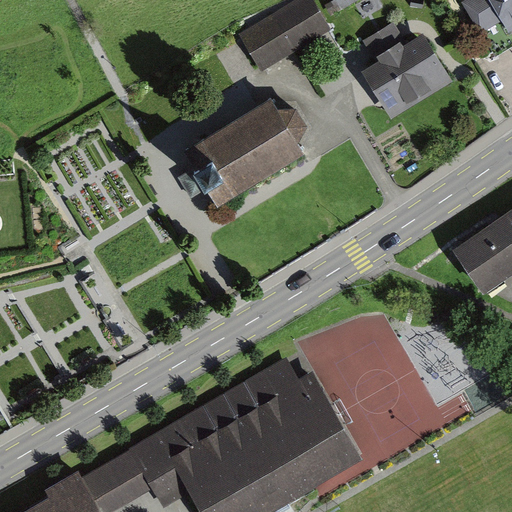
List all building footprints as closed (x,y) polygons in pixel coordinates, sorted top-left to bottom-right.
[(315,0),(294,0),(240,31),(261,69),(332,28),(315,0)] [(341,0),(331,6),(337,17),(367,0),(341,0)] [(511,0),(470,0),(466,3),(494,51),(511,40),(511,0)] [(393,110),(445,79),(422,40),(407,49),(401,38),(378,52),(385,65),(371,73),(393,110)] [(269,100),(270,102),(205,141),(204,139),(201,141),(203,143),(190,151),(189,149),(186,150),(188,152),(185,154),(187,156),(189,155),(197,167),(194,169),(195,171),(198,173),(204,183),(204,185),(206,188),(208,187),(216,199),(214,200),(215,203),(217,202),(219,204),(221,202),(220,200),(233,192),(234,194),(237,192),(236,190),(299,151),(301,154),(303,152),(302,149),(304,148),(303,146),(301,147),(296,140),(305,125),(295,110),(278,111),(273,103),(276,102),(274,99),(272,101),(271,99),(269,100)] [(511,275),(511,208),(454,249),(485,294),(511,275)] [(260,511),(362,454),(314,369),(300,377),(289,358),(84,481),(101,511),(106,511),(153,485),(165,506),(185,494),(194,489),(207,511),(260,511)] [(101,511),(84,481),(79,474),(13,511),(101,511)]
